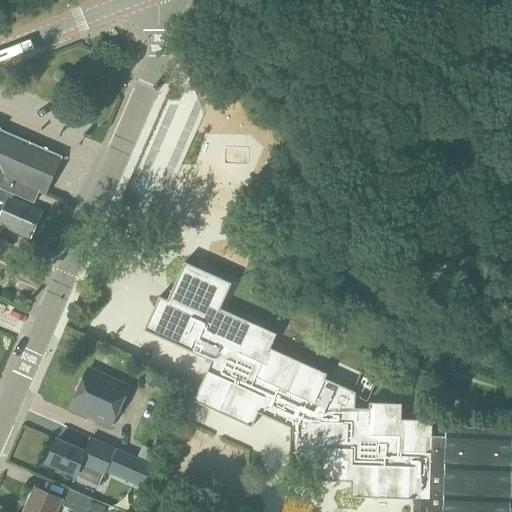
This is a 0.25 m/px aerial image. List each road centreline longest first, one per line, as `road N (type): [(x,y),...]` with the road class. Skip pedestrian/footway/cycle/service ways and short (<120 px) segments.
road 1 (residential): [(0,423),(149,83),(165,32),(160,0)]
road 2 (secondary): [(0,51),(132,0)]
